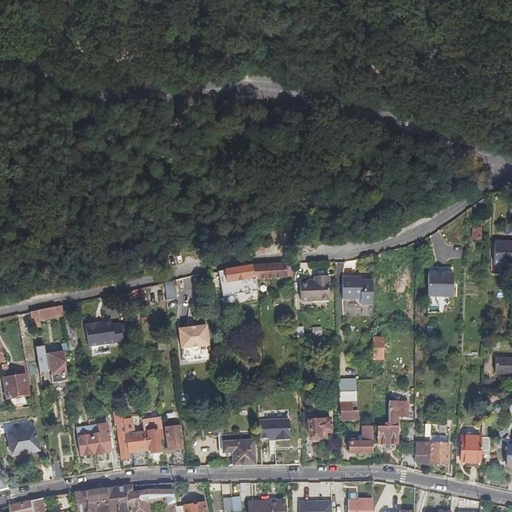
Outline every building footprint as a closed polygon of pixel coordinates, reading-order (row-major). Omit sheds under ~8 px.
[(470,227),(471,240),(481,240),(480,227),(470,227)] [(511,270),(511,241),(494,241),(492,269),(511,270)] [(285,277),(285,264),(251,266),(217,273),(222,297),(257,290),(255,283),(285,277)] [(428,275),(427,298),(452,298),(453,275),(444,275),(444,274),(436,273),(436,275),(428,275)] [(327,277),(314,277),(314,284),(300,284),(300,301),(328,300),(327,277)] [(361,305),(372,305),(372,280),(361,280),(361,277),(343,277),(343,300),(357,300),(361,305)] [(176,308),(174,282),(163,284),(166,309),(176,308)] [(135,299),(144,297),(142,288),(133,290),(135,299)] [(114,306),(124,304),(122,293),(111,296),(114,306)] [(61,306),(37,312),(38,322),(63,318),(61,306)] [(38,322),(37,312),(30,313),(32,329),(39,328),(38,322)] [(83,325),(87,347),(121,342),(118,325),(111,326),(110,322),(101,324),(101,326),(96,327),(95,325),(95,323),(83,325)] [(126,324),(118,325),(121,342),(128,341),(126,324)] [(204,328),(177,331),(179,350),(187,350),(187,356),(198,354),(198,348),(206,347),(204,328)] [(382,338),(372,338),(372,359),(382,359),(382,338)] [(52,383),(65,382),(62,352),(43,354),(43,348),(35,349),(38,373),(47,372),(47,370),(50,370),(52,383)] [(511,358),(494,357),(493,373),(511,373),(511,358)] [(7,399),(23,396),(26,396),(24,376),(2,379),(4,399),(7,399)] [(340,420),(356,420),(356,412),(351,412),(351,404),(355,404),(355,393),(339,394),(340,420)] [(25,405),(23,396),(7,399),(9,407),(25,405)] [(407,404),(388,403),(389,425),(385,425),(385,428),(377,428),(377,447),(397,447),(397,419),(407,419),(407,404)] [(131,451),(134,468),(146,467),(144,450),(141,432),(132,433),(130,420),(121,421),(120,413),(111,414),(113,425),(115,425),(120,459),(127,458),(126,452),(131,451)] [(301,465),(314,465),(312,441),(324,439),(324,433),(330,433),(329,418),(307,420),(308,437),(300,438),(301,465)] [(148,456),(157,455),(155,441),(160,440),(157,419),(140,422),(144,450),(148,450),(148,456)] [(275,421),(266,421),(267,440),(275,440),(275,421)] [(105,425),(88,427),(89,428),(92,453),(109,451),(105,425)] [(169,466),(182,466),(178,426),(162,428),(165,450),(167,450),(169,466)] [(348,454),(371,454),(372,427),(362,427),(362,442),(348,442),(348,454)] [(40,449),(36,428),(6,433),(9,452),(27,449),(28,451),(40,449)] [(92,453),(89,428),(75,430),(78,456),(92,453)] [(410,430),(403,429),(402,444),(409,444),(410,430)] [(503,464),(511,464),(511,435),(511,436),(511,443),(504,442),(503,464)] [(459,461),(478,463),(479,450),(480,437),(460,436),(459,461)] [(488,437),(480,437),(479,450),(488,451),(488,437)] [(447,441),(429,439),(429,447),(427,464),(446,466),(447,441)] [(230,466),(252,465),(252,441),(220,441),(220,452),(230,452),(230,466)] [(427,464),(429,447),(416,446),(414,463),(427,466),(427,464)] [(109,456),(111,471),(120,470),(117,454),(109,456)] [(57,460),(50,462),(53,478),(60,477),(57,460)] [(53,478),(50,462),(40,463),(42,480),(53,478)] [(129,487),(123,487),(126,507),(127,511),(146,509),(145,501),(161,500),(162,511),(174,511),(174,507),(170,483),(158,483),(159,489),(130,491),(129,487)] [(123,487),(73,494),(75,511),(91,511),(95,511),(94,511),(117,511),(117,508),(126,507),(123,487)] [(221,498),(222,511),(239,511),(239,497),(221,498)] [(44,511),(42,498),(32,501),(33,511),(44,511)] [(33,511),(32,501),(8,506),(9,511),(33,511)] [(284,511),(283,501),(248,503),(248,511),(284,511)] [(348,511),(372,511),(372,501),(348,501),(348,511)] [(174,511),(205,511),(204,503),(174,507),(174,511)] [(331,511),(331,503),(302,503),(302,511),(331,511)]
